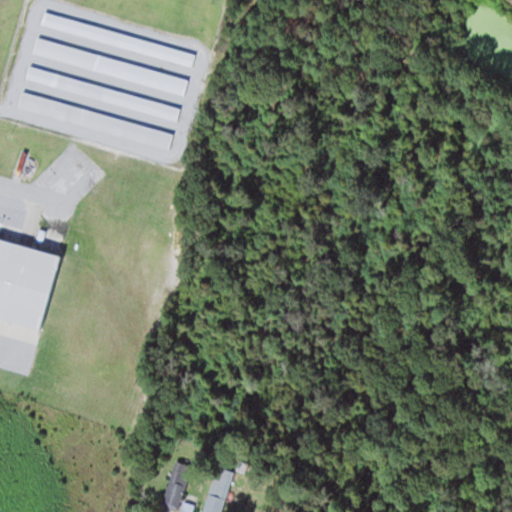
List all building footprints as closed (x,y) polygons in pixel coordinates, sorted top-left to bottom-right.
[(43,12),(40,25),(193,64),(197,51),(43,12)] [(186,92),(189,77),(36,38),(32,54),(186,92)] [(28,66),(25,79),(178,119),(181,105),(28,66)] [(21,92),(17,108),(170,147),(174,132),(21,92)] [(0,318),(41,328),(59,252),(0,238),(0,318)] [(178,510),(189,476),(172,470),(161,504),(178,510)]
